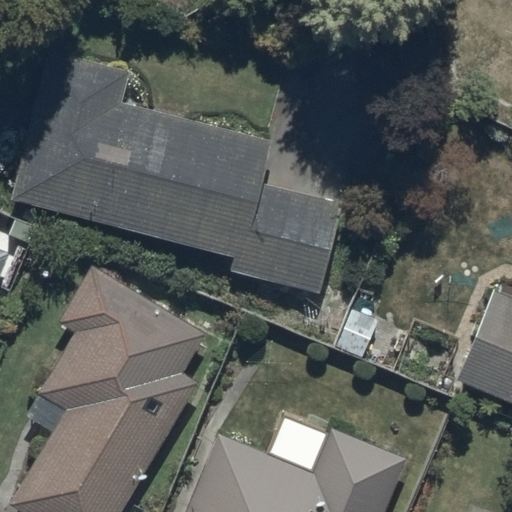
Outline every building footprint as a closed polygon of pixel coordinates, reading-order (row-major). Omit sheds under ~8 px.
[(127,66),(48,45),(9,194),(234,253),(233,268),(323,289),(345,193),(266,174),(276,134),(122,97),(127,66)] [(0,276),(11,247),(0,242),(0,276)] [(67,404),(10,499),(30,511),(119,511),(200,376),(185,367),(207,330),(92,261),(59,315),(77,326),(40,388),(67,404)] [(511,285),(492,281),(456,377),(511,398),(511,285)] [(382,511),(406,455),(332,425),(313,468),(218,427),(184,511),(382,511)]
